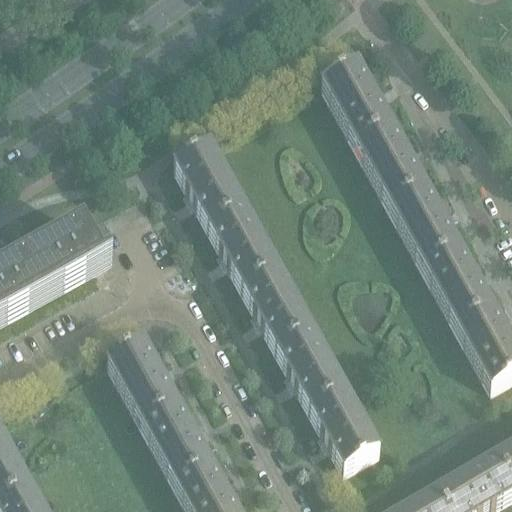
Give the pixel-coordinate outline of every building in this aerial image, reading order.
[(353,158),(390,137),(356,76),(319,96),(353,158)] [(387,218),(424,198),(390,137),(353,158),(387,218)] [(207,239),(243,219),(209,158),(173,178),(207,239)] [(424,198),(387,218),(421,279),(458,259),(424,198)] [(241,300),(276,280),(243,219),(207,239),(241,300)] [(0,327),(101,272),(82,238),(0,283),(0,327)] [(458,259),(421,279),(455,340),(492,320),(458,259)] [(274,361),(310,341),(276,280),(241,300),(274,361)] [(511,356),(492,320),(455,340),(489,401),(511,388),(511,356)] [(308,422),(344,402),(310,341),(274,361),(308,422)] [(140,436),(177,415),(142,354),(106,374),(140,436)] [(344,402),(308,422),(342,483),(378,463),(344,402)] [(174,497),(210,476),(177,415),(140,436),(174,497)] [(0,511),(29,497),(0,445),(0,511)] [(511,458),(494,469),(511,499),(511,458)] [(501,511),(511,506),(511,499),(494,469),(434,504),(438,511),(501,511)] [(210,476),(174,497),(182,511),(229,511),(229,510),(210,476)] [(37,511),(29,497),(0,511),(37,511)]
